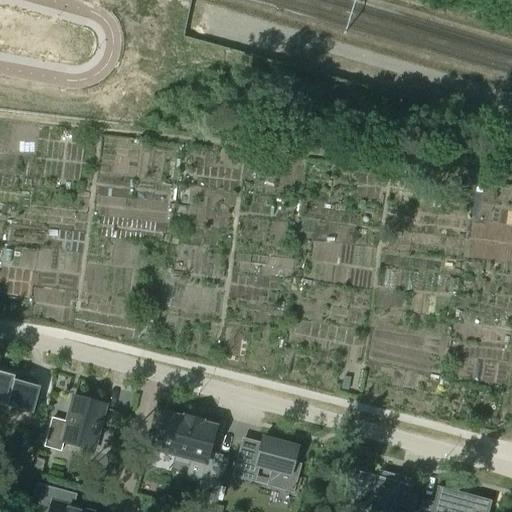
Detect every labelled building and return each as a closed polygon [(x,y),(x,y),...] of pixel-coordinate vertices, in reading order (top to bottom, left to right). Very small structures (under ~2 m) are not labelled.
[(0,405),(32,414),(39,387),(20,382),(13,380),(14,376),(0,372),(0,405)] [(93,452),(105,405),(73,397),(66,423),(52,419),(45,447),(60,451),(62,443),(93,452)] [(198,485),(214,489),(223,456),(208,452),(214,427),(201,424),(201,422),(184,417),(183,419),(165,414),(162,425),(159,424),(158,428),(161,429),(155,450),(174,455),(172,462),(189,467),(190,460),(204,463),(198,485)] [(260,443),(257,442),(250,466),(270,471),(266,486),(293,493),(300,465),(297,464),(299,454),(296,453),(297,447),(262,438),(260,443)] [(247,464),(235,461),(231,477),(242,480),(247,464)] [(382,478),(350,469),(340,505),(366,511),(393,511),(395,506),(393,505),(400,479),(383,475),(382,478)] [(75,495),(46,487),(39,511),(83,511),(71,509),(75,495)] [(420,499),(416,511),(488,511),(491,501),(437,487),(432,503),(420,499)]
